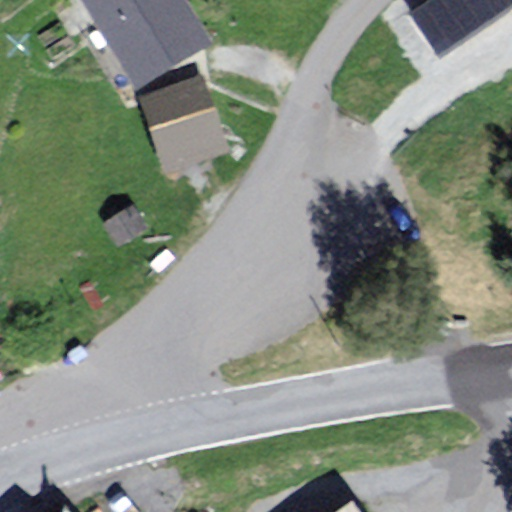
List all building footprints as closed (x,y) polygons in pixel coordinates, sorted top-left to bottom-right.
[(195,0),(87,0),(133,83),(216,38),(195,0)] [(511,0),(426,0),(409,12),(438,55),(511,5),(511,0)] [(201,80),(142,103),(170,176),(229,153),(201,80)] [(378,511),(362,488),(328,511),(378,511)] [(79,511),(69,501),(57,511),(79,511)]
